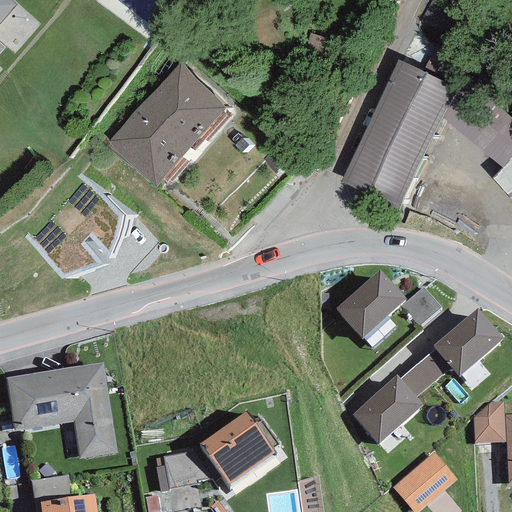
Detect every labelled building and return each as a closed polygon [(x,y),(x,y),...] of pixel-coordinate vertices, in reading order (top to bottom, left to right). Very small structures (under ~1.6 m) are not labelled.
[(0,22),(16,4),(10,0),(0,0),(0,54),(6,48),(0,42),(0,22)] [(454,0),(431,0),(419,22),(437,32),(454,0)] [(453,67),(430,56),(423,71),(446,82),(453,67)] [(441,118),(456,86),(446,82),(423,71),(398,60),(339,187),(397,213),(441,118)] [(225,109),(181,61),(107,145),(155,190),(163,179),(170,185),(229,119),(222,112),(225,109)] [(456,86),(441,118),(504,168),(511,158),(511,117),(463,77),(456,86)] [(511,158),(504,168),(493,179),(511,201),(511,158)] [(120,218),(82,183),(33,239),(66,278),(77,273),(103,265),(83,242),(88,236),(108,259),(115,240),(120,218)] [(380,270),(336,309),(362,338),(406,299),(380,270)] [(423,288),(401,306),(417,327),(440,308),(423,288)] [(504,339),(478,309),(433,347),(435,349),(451,367),(459,377),(504,339)] [(451,367),(435,349),(399,379),(415,398),(451,367)] [(102,363),(6,378),(15,432),(73,423),(80,460),(117,454),(102,363)] [(399,379),(396,375),(352,412),(379,443),(422,407),(415,398),(399,379)] [(489,402),(473,418),(474,444),(505,442),(503,401),(489,402)] [(246,412),(199,444),(203,449),(225,481),(228,486),(275,455),(246,412)] [(164,465),(169,489),(197,484),(196,481),(211,479),(216,488),(225,481),(203,449),(163,457),(164,465)] [(434,454),(393,488),(412,511),(418,511),(456,481),(434,454)] [(169,489),(164,465),(155,467),(160,493),(170,491),(169,489)] [(30,481),(33,503),(40,502),(70,497),(67,475),(30,481)] [(96,511),(94,494),(70,497),(40,502),(41,511),(96,511)] [(152,511),(159,511),(156,495),(145,497),(147,511),(152,511)] [(225,511),(217,501),(209,507),(213,511),(225,511)] [(441,511),(460,511),(453,503),(441,511)]
